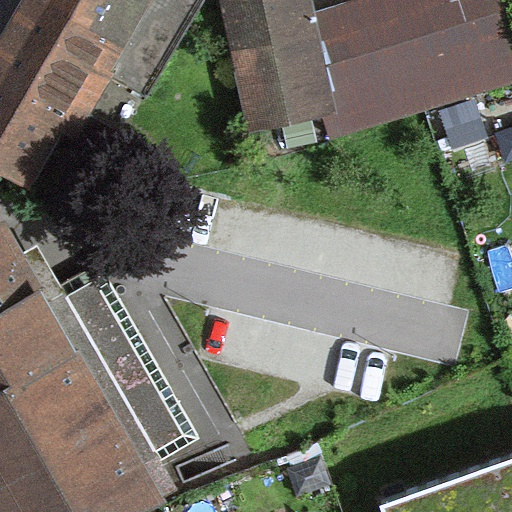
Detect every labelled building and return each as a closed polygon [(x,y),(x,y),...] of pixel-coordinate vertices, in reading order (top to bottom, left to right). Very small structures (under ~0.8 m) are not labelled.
[(200,0),(27,0),(0,46),(0,165),(19,176),(50,124),(69,135),(60,148),(98,171),(117,140),(78,117),(104,75),(142,98),(200,0)] [(217,0),(245,129),(319,113),(326,139),(511,81),(511,35),(500,0),(378,0),(303,24),(298,0),(217,0)] [(35,298),(0,237),(0,511),(127,511),(130,511),(151,501),(135,473),(194,439),(94,263),(35,298)] [(511,511),(511,443),(371,492),(378,511),(511,511)] [(175,511),(235,511),(230,498),(224,485),(173,506),(175,511)] [(273,511),(264,485),(230,498),(235,511),(273,511)]
